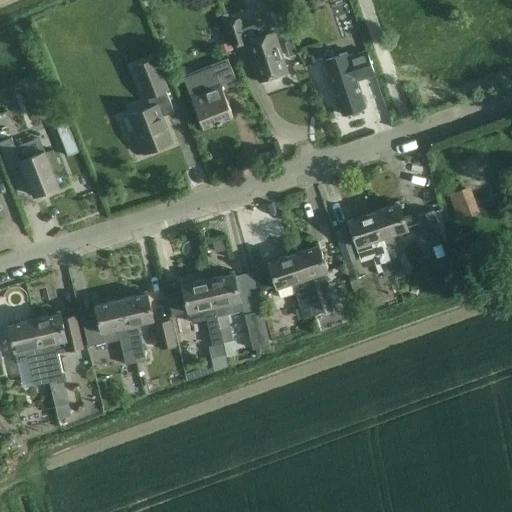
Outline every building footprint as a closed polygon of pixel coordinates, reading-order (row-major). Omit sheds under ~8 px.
[(272,0),(268,0),(264,2),(267,11),(275,8),(272,0)] [(229,22),(224,23),(232,47),(246,43),(258,81),(287,72),(274,32),(272,32),(272,31),(245,40),(241,29),(238,19),(229,22)] [(292,40),(284,43),(289,57),(296,54),(292,40)] [(228,43),(216,47),(219,55),(231,51),(228,43)] [(373,75),(365,50),(347,56),(346,52),(324,59),(342,115),(365,107),(356,81),(373,75)] [(203,79),(186,86),(189,95),(202,128),(232,116),(223,92),(238,86),(227,58),(212,64),(199,69),(203,79)] [(145,98),(167,90),(155,59),(133,67),(145,98)] [(143,153),(173,142),(163,115),(173,111),(166,91),(147,98),(151,107),(128,116),(143,153)] [(66,123),(56,127),(67,156),(78,151),(66,123)] [(11,138),(0,142),(0,145),(2,152),(14,147),(11,138)] [(44,150),(19,160),(21,165),(33,197),(59,187),(55,177),(45,152),(44,150)] [(399,203),(373,211),(382,239),(385,248),(395,245),(392,235),(408,230),(399,203)] [(373,211),(348,219),(357,247),(361,261),(373,257),(377,266),(380,265),(383,277),(394,273),(390,262),(385,248),(382,239),(373,211)] [(416,216),(426,247),(442,241),(432,211),(416,216)] [(349,277),(359,274),(355,262),(356,261),(345,226),(334,230),(349,277)] [(293,253),(314,314),(323,311),(319,299),(316,287),(312,276),(328,271),(319,244),(293,253)] [(304,318),(314,314),(293,253),(267,262),(279,298),(296,293),(304,318)] [(400,258),(390,262),(394,273),(404,270),(400,258)] [(272,286),(265,266),(252,270),(259,291),(272,286)] [(234,273),(209,279),(217,316),(227,314),(243,311),(240,300),(234,273)] [(356,276),(349,278),(351,284),(358,282),(356,276)] [(222,343),(223,343),(220,329),(217,316),(209,279),(182,285),(190,322),(206,319),(209,332),(212,345),(222,343)] [(147,293),(122,298),(128,326),(130,336),(140,334),(138,324),(153,320),(147,293)] [(172,316),(183,313),(179,293),(168,295),(172,316)] [(98,318),(82,321),(87,346),(103,342),(120,339),(126,364),(136,362),(133,349),(130,336),(128,326),(122,298),(95,304),(98,318)] [(270,345),(269,341),(262,310),(244,314),(253,349),(263,347),(264,353),(274,351),(272,345),(270,345)] [(35,318),(48,381),(50,381),(52,392),(53,392),(54,398),(63,396),(60,382),(66,381),(64,373),(62,373),(60,367),(57,353),(82,348),(75,316),(61,319),(60,313),(35,318)] [(39,383),(48,381),(35,318),(8,324),(14,353),(15,352),(17,363),(29,360),(32,373),(34,385),(39,383)] [(159,349),(175,345),(169,320),(154,324),(159,349)] [(230,327),(220,329),(223,343),(233,340),(230,327)] [(208,346),(212,366),(213,371),(227,366),(228,365),(227,361),(226,357),(222,343),(212,345),(208,346)] [(143,347),(133,349),(136,362),(140,361),(146,360),(143,347)]
